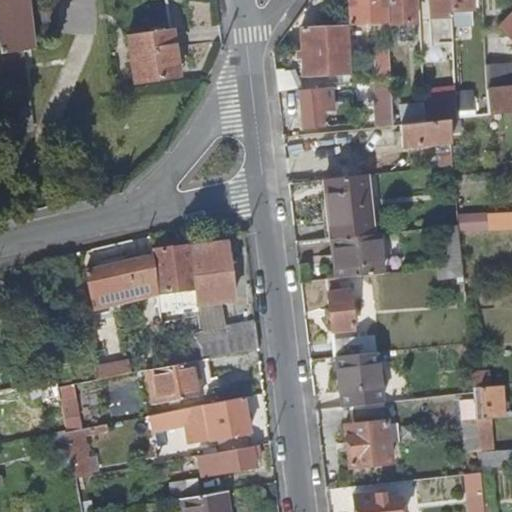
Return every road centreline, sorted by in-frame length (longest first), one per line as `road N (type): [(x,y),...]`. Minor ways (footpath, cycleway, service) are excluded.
road 1 (residential): [(266,191),(304,511)]
road 2 (residential): [(251,70),(131,213)]
road 3 (residential): [(131,213),(266,191)]
road 4 (residential): [(0,243),(131,213)]
road 5 (residential): [(251,70),(266,191)]
